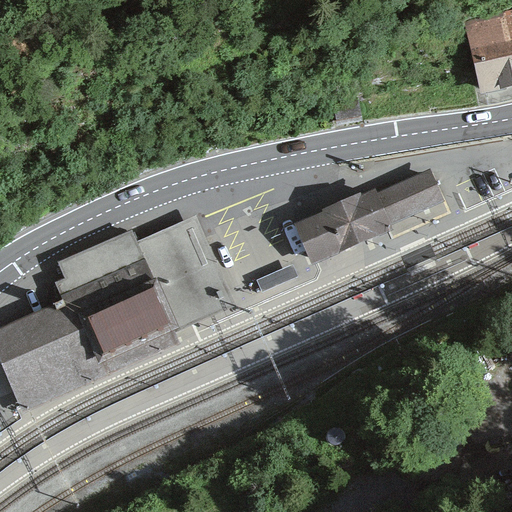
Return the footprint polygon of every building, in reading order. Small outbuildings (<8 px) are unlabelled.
[(511,12),(471,22),(485,88),(511,82),(511,12)] [(335,106),(338,122),(359,118),(356,102),(335,106)] [(431,172),(377,196),(391,228),(445,205),(431,172)] [(312,269),(394,234),(391,228),(377,196),(376,193),(362,199),(361,196),(321,214),(322,217),(294,229),(312,269)] [(197,217),(138,243),(146,262),(156,285),(159,284),(178,331),(233,306),(197,217)] [(56,285),(61,297),(146,262),(138,243),(133,231),(59,264),(65,280),(56,285)] [(23,417),(180,346),(177,339),(181,338),(178,331),(159,284),(156,285),(146,262),(61,297),(64,303),(0,331),(0,363),(17,403),(23,417)] [(294,265),(256,281),(262,294),(299,278),(294,265)]
